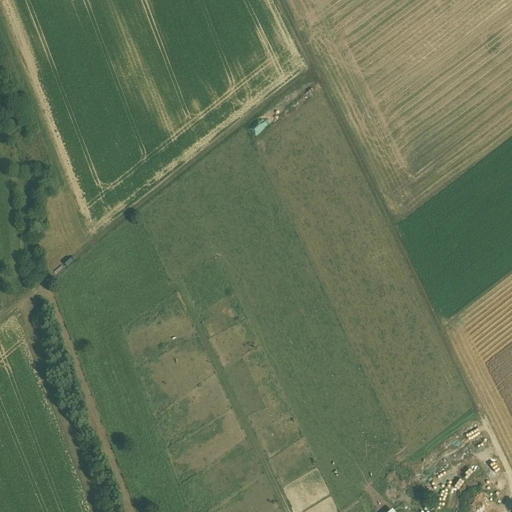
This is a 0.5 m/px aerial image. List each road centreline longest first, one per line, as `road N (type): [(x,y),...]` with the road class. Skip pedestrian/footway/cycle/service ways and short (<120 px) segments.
road 1 (track): [(281,0),(511,476)]
road 2 (track): [(313,62),(0,321)]
